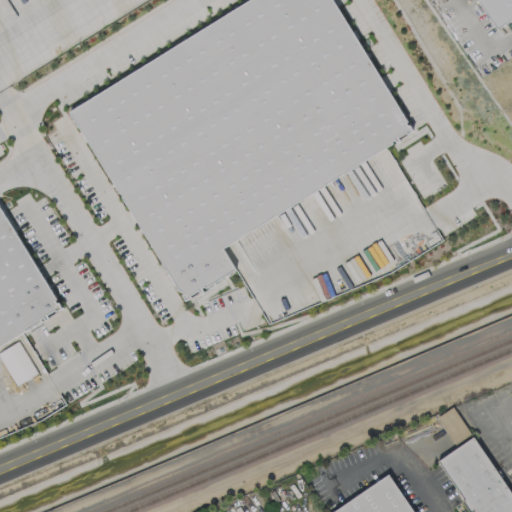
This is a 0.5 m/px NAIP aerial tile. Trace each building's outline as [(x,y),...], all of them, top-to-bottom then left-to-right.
[(253,0),(69,102),(179,301),(234,270),(219,242),(411,136),(335,0),(253,0)] [(511,14),(511,0),(475,0),(493,27),(511,14)] [(37,373),(18,341),(0,351),(0,356),(16,385),(37,373)] [(454,444),(470,433),(452,406),(436,416),(454,444)] [(437,459),(469,511),(511,511),(511,497),(474,436),(437,459)] [(329,511),(413,511),(389,474),(329,511)]
